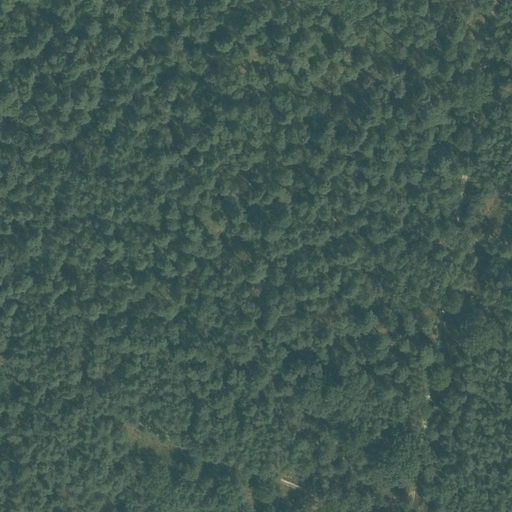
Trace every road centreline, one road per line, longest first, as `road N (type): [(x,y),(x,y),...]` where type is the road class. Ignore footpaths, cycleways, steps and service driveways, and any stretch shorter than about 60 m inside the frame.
road 1 (track): [(500,0),(484,125),(409,511)]
road 2 (track): [(355,511),(0,364)]
